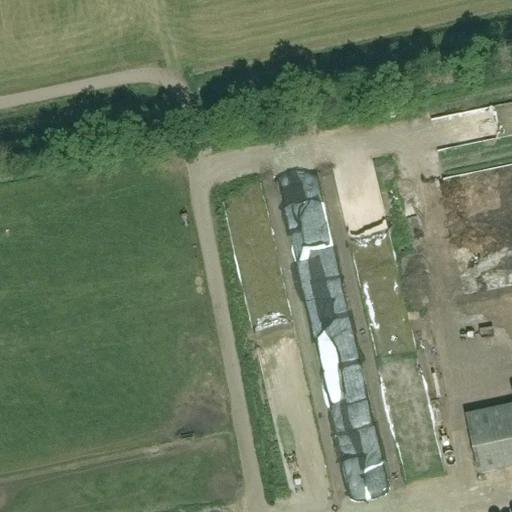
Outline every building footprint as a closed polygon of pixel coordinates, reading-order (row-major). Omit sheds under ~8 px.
[(294,187),(298,203),(311,200),(308,184),(294,187)] [(375,274),(381,320),(397,317),(391,272),(375,274)] [(442,352),(434,319),(417,323),(425,356),(442,352)] [(383,367),(421,365),(420,350),(382,352),(383,367)] [(511,405),(466,415),(479,474),(511,466),(511,405)]
